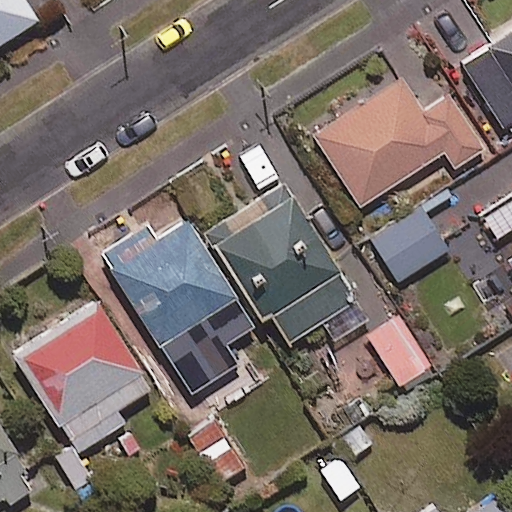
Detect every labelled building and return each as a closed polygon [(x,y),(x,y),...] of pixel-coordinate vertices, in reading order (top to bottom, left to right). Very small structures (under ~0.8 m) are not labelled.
[(0,0),(0,40),(36,17),(24,0),(0,0)] [(511,29),(459,61),(498,126),(511,117),(511,29)] [(400,75),(311,133),(358,206),(442,151),(453,167),(483,147),(447,92),(422,109),(400,75)] [(282,180),(201,229),(256,320),(268,313),(287,344),(322,323),(332,340),(366,319),(282,180)] [(447,248),(420,206),(369,239),(396,280),(447,248)] [(252,326),(186,216),(157,234),(149,222),(102,251),(190,395),(225,374),(212,351),(252,326)] [(149,388),(99,304),(18,352),(76,451),(125,422),(116,408),(149,388)] [(429,365),(396,313),(367,332),(400,383),(429,365)] [(244,463),(211,416),(186,433),(219,480),(244,463)] [(0,502),(32,484),(0,428),(0,502)] [(511,511),(511,507),(502,492),(470,511),(438,511),(434,504),(421,511),(511,511)]
